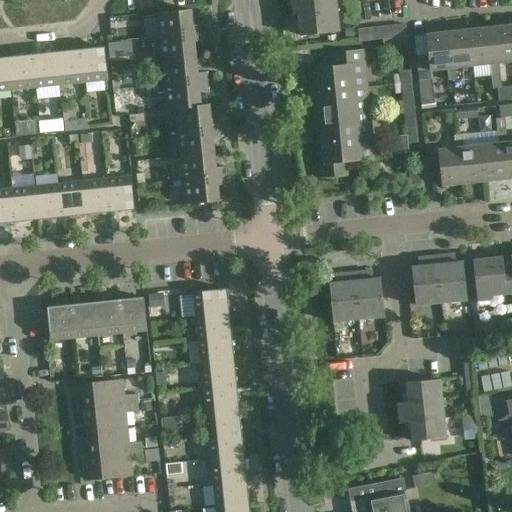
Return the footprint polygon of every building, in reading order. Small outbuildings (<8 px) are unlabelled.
[(298,14),(301,35),(339,31),(337,9),(331,9),(330,0),(291,0),(293,14),(298,14)] [(191,8),(158,12),(160,36),(174,35),(202,32),(201,23),(193,24),(191,8)] [(358,29),(359,42),(382,40),(382,39),(407,36),(406,24),(358,29)] [(490,27),(494,63),(498,62),(498,63),(499,63),(511,61),(511,27),(511,25),(490,27)] [(490,64),(491,75),(500,74),(499,63),(498,63),(498,62),(494,63),(490,27),(469,30),(472,65),(490,64)] [(447,68),(448,81),(457,80),(456,67),(472,65),(469,30),(447,32),(451,67),(447,68)] [(202,40),(202,32),(174,35),(160,36),(163,60),(196,56),(194,41),(202,40)] [(416,56),(419,80),(431,79),(430,70),(434,70),(447,68),(451,67),(447,32),(426,34),(428,55),(416,56)] [(382,39),(382,40),(383,50),(408,47),(407,36),(382,39)] [(108,42),(110,57),(124,56),(123,41),(108,42)] [(105,46),(81,49),(84,82),(109,79),(105,46)] [(81,49),(57,51),(60,84),(84,82),(81,49)] [(310,68),(312,92),(367,86),(363,49),(327,53),(329,66),(310,68)] [(37,87),(60,84),(57,51),(33,54),(37,87)] [(33,54),(9,56),(13,90),(37,87),(33,54)] [(9,56),(0,57),(0,90),(13,90),(9,56)] [(165,84),(207,80),(206,72),(198,73),(198,72),(196,56),(163,60),(165,84)] [(401,83),(411,82),(410,70),(399,71),(401,83)] [(501,87),(500,74),(491,75),(493,88),(501,87)] [(175,107),(201,104),(200,89),(208,88),(207,80),(165,84),(168,107),(175,107)] [(403,107),(414,106),(411,82),(401,83),(403,107)] [(312,92),(315,116),(370,110),(367,86),(312,92)] [(175,107),(168,107),(168,109),(176,108),(178,132),(220,128),(219,119),(211,119),(209,103),(201,104),(175,107)] [(406,131),(417,130),(414,106),(403,107),(406,131)] [(476,108),(456,110),(457,118),(477,116),(476,108)] [(315,116),(317,141),(372,135),(370,110),(315,116)] [(496,118),(497,131),(506,130),(504,118),(496,118)] [(76,120),(77,130),(88,129),(87,119),(76,120)] [(28,121),(29,135),(39,134),(38,120),(28,121)] [(77,130),(76,120),(64,121),(65,132),(77,130)] [(29,135),(28,121),(15,122),(16,136),(29,135)] [(220,128),(178,132),(181,156),(214,152),(213,137),(221,136),(220,128)] [(393,137),(395,154),(409,153),(408,143),(418,142),(417,130),(406,131),(406,135),(393,137)] [(502,143),(506,178),(511,177),(511,141),(507,142),(506,130),(497,131),(498,143),(502,143)] [(459,147),(463,183),(484,181),(481,145),(464,147),(463,134),(454,135),(455,148),(459,147)] [(372,135),(317,141),(321,178),(347,175),(346,162),(375,159),(372,135)] [(439,165),(441,185),(463,183),(459,147),(455,148),(439,149),(438,141),(425,142),(428,166),(439,165)] [(481,145),(484,181),(506,178),(502,143),(498,143),(481,145)] [(181,156),(183,180),(225,175),(224,167),(216,168),(214,152),(181,156)] [(225,175),(183,180),(185,204),(219,201),(217,184),(226,184),(225,175)] [(131,176),(106,179),(110,212),(135,209),(131,176)] [(106,179),(83,181),(86,214),(110,212),(106,179)] [(83,181),(59,184),(62,217),(86,214),(83,181)] [(59,184),(35,186),(38,219),(62,217),(59,184)] [(35,186),(11,189),(14,222),(38,219),(35,186)] [(11,189),(0,189),(0,223),(14,222),(11,189)] [(411,267),(415,305),(467,300),(463,261),(455,262),(454,254),(417,258),(418,266),(411,267)] [(477,300),(511,296),(511,255),(472,260),(477,300)] [(329,283),(333,321),(384,316),(380,278),(373,279),(372,270),(335,274),(336,282),(329,283)] [(194,292),(196,316),(229,313),(227,288),(194,292)] [(144,297),(119,300),(123,333),(147,330),(144,297)] [(119,300),(95,302),(99,335),(123,333),(119,300)] [(95,302),(72,305),(75,338),(99,335),(95,302)] [(51,341),(75,338),(72,305),(47,307),(51,341)] [(196,316),(199,340),(232,337),(229,313),(196,316)] [(501,336),(511,333),(511,318),(497,322),(501,336)] [(199,340),(201,364),(234,360),(232,337),(199,340)] [(461,363),(473,361),(472,354),(461,355),(461,363)] [(201,364),(204,388),(237,384),(234,360),(201,364)] [(462,370),(473,369),(473,361),(461,363),(462,370)] [(463,377),(474,376),(473,369),(462,370),(463,377)] [(475,383),(474,376),(463,377),(464,384),(475,383)] [(82,383),(85,408),(139,402),(138,393),(124,395),(122,379),(82,383)] [(410,422),(412,441),(446,437),(440,379),(405,382),(408,401),(397,403),(399,423),(410,422)] [(475,383),(464,384),(464,392),(476,390),(475,383)] [(204,388),(206,412),(239,408),(237,384),(204,388)] [(511,416),(511,395),(497,398),(501,419),(511,416)] [(85,408),(87,432),(128,427),(126,412),(139,411),(139,402),(85,408)] [(206,412),(209,435),(242,432),(239,408),(206,412)] [(0,411),(0,421),(8,421),(7,410),(0,411)] [(0,432),(9,432),(8,421),(0,421),(0,432)] [(87,432),(90,456),(144,450),(143,441),(129,443),(128,427),(87,432)] [(209,435),(211,459),(244,456),(242,432),(209,435)] [(90,456),(92,480),(133,476),(131,460),(145,459),(144,450),(90,456)] [(0,454),(0,463),(0,465),(13,464),(12,453),(0,454)] [(211,459),(214,483),(247,480),(244,456),(211,459)] [(180,463),(165,464),(166,474),(181,473),(180,463)] [(1,476),(14,474),(13,464),(0,465),(1,476)] [(433,472),(412,476),(414,488),(435,483),(433,472)] [(410,511),(403,478),(347,489),(351,511),(410,511)] [(214,483),(216,507),(249,503),(247,480),(214,483)] [(216,507),(216,511),(250,511),(249,503),(216,507)]
